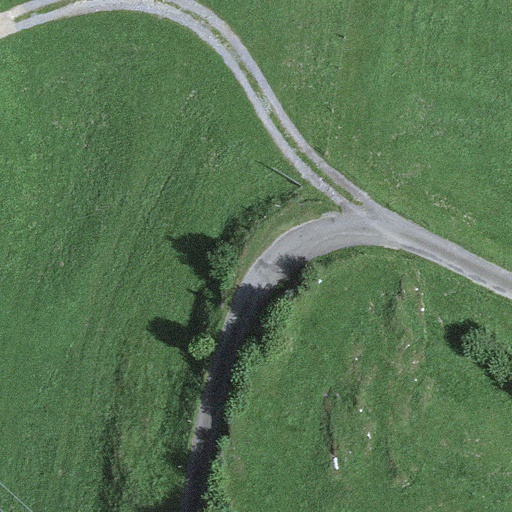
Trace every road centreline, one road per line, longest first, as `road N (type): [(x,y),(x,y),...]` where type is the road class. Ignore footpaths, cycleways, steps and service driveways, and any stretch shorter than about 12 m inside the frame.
road 1 (track): [(191,511),(225,351),(250,292),(276,258),(343,232),(391,231),(511,285)]
road 2 (track): [(391,231),(306,163),(234,51),(205,21),(160,0)]
